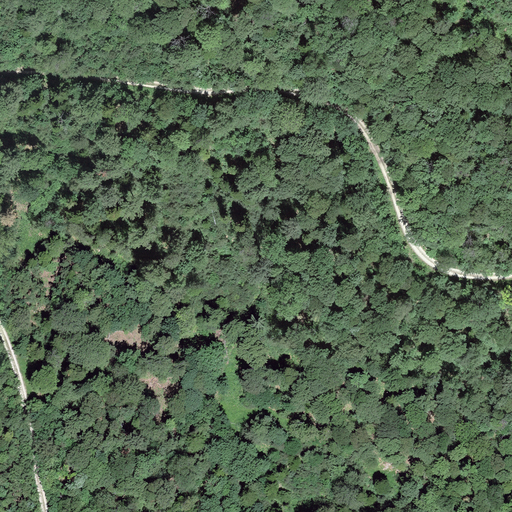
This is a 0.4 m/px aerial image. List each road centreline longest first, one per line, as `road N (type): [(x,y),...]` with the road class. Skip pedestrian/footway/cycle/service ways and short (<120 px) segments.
road 1 (track): [(511,276),(462,277),(427,263),(365,126),(328,103),(253,88),(178,91),(0,73)]
road 2 (track): [(0,328),(46,511)]
